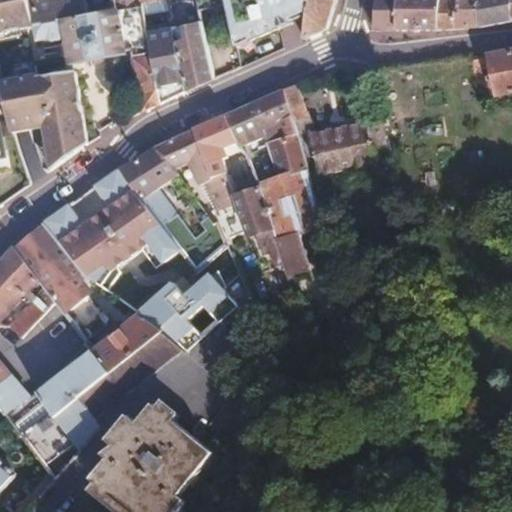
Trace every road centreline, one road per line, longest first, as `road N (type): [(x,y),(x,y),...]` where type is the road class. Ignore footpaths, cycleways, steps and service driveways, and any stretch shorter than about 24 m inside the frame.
road 1 (residential): [(348,48),(322,52),(137,135),(0,236)]
road 2 (residential): [(348,48),(375,55),(511,37)]
